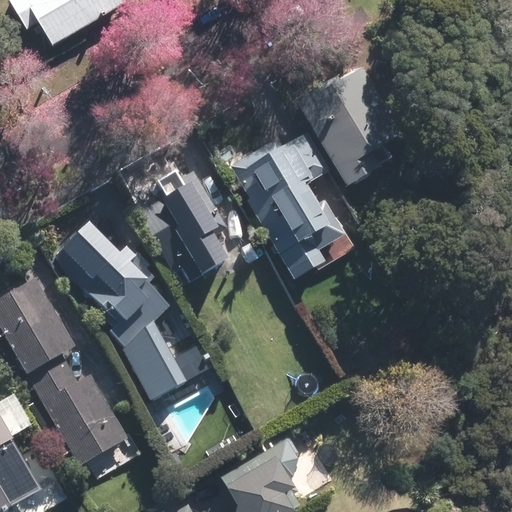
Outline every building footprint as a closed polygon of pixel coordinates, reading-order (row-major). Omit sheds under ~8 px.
[(10,0),(28,30),(40,24),(53,46),(125,2),(123,0),(10,0)] [(294,106),(344,192),(376,174),(366,158),(398,139),(361,74),(338,87),(335,83),(294,106)] [(274,147),(229,173),(294,285),(324,269),(310,244),(330,233),(305,190),(330,176),(307,137),(278,154),(274,147)] [(225,234),(192,177),(154,199),(158,206),(137,218),(172,279),(180,275),(187,287),(225,266),(211,243),(225,234)] [(106,257),(79,229),(49,259),(76,286),(75,287),(93,305),(89,310),(108,329),(104,333),(120,348),(117,351),(145,402),(183,382),(149,321),(165,306),(143,285),(154,274),(144,263),(140,267),(119,245),(106,257)] [(268,257),(229,277),(260,334),(298,313),(268,257)] [(70,348),(29,279),(0,296),(0,337),(75,465),(122,437),(86,375),(74,383),(58,355),(70,348)] [(147,430),(168,467),(186,456),(165,420),(147,430)] [(0,511),(7,511),(37,495),(0,431),(0,511)] [(265,458),(261,451),(222,474),(227,481),(222,484),(229,496),(228,497),(235,510),(234,511),(289,511),(295,509),(288,497),(292,494),(270,456),(265,458)]
